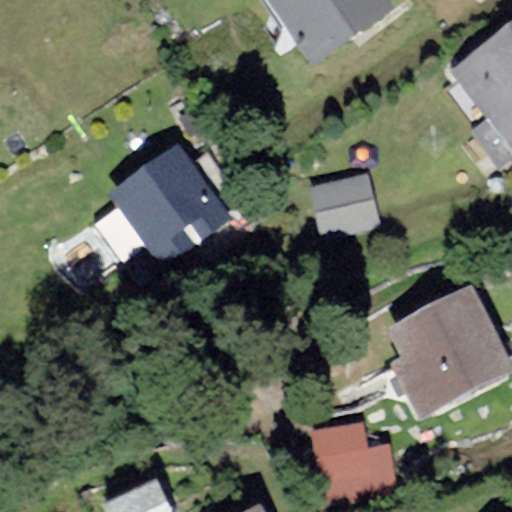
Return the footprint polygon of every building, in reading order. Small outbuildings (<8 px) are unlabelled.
[(386,0),(285,0),(273,9),(325,86),(407,31),(386,0)] [(511,61),(462,97),(511,168),(511,61)] [(184,174),(106,227),(149,289),(227,236),(184,174)] [(377,196),(312,209),(321,257),(387,244),(377,196)] [(511,350),(494,308),(399,348),(432,427),(511,393),(511,350)] [(372,423),(319,428),(327,507),(405,499),(399,446),(375,448),(372,423)]
